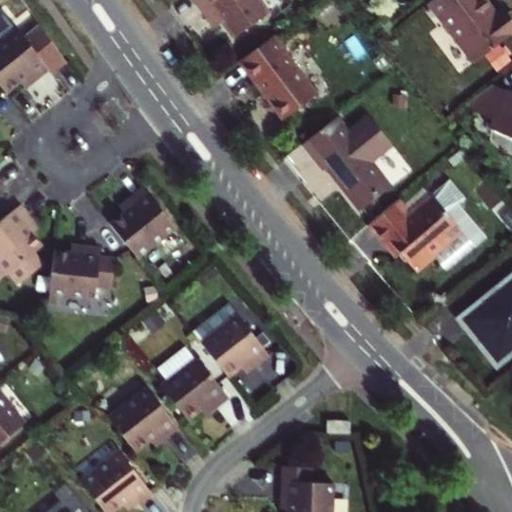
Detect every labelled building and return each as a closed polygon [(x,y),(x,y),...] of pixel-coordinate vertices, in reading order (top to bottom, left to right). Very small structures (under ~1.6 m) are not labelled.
[(262,0),(196,0),(210,19),(219,11),(228,22),(239,38),(272,13),(262,0)] [(481,2),(483,0),(434,0),(427,6),(472,64),(511,34),(511,28),(500,13),(493,18),(487,11),(481,2)] [(228,22),(219,11),(210,19),(214,24),(218,30),(228,22)] [(23,43),(14,32),(0,42),(0,89),(5,96),(20,84),(31,76),(36,83),(42,78),(47,74),(51,78),(66,66),(41,30),(23,43)] [(287,118),(319,94),(274,36),(242,61),(266,92),(287,118)] [(20,84),(26,91),(36,83),(31,76),(20,84)] [(494,86),(466,109),(492,122),(489,127),(511,137),(511,91),(506,89),(505,91),(494,86)] [(372,116),(350,133),(338,119),(307,144),(327,170),(333,166),(340,175),(348,185),(346,186),(365,210),(393,187),(377,167),(378,159),(395,145),(372,116)] [(452,180),(433,196),(450,215),(468,199),(452,180)] [(424,186),(404,203),(408,207),(404,211),(409,217),(433,196),(424,186)] [(175,231),(141,190),(134,195),(127,201),(134,208),(124,216),(109,229),(136,263),(175,231)] [(433,196),(409,217),(404,211),(397,204),(372,225),(392,248),(396,245),(403,253),(420,272),(438,257),(436,254),(463,230),(450,215),(433,196)] [(404,203),(401,200),(397,204),(404,211),(408,207),(404,203)] [(124,216),(134,208),(127,201),(118,208),(124,216)] [(21,215),(16,209),(0,221),(0,270),(4,275),(14,288),(40,267),(31,256),(38,250),(28,236),(19,226),(26,221),(21,215)] [(28,236),(34,231),(26,221),(19,226),(28,236)] [(71,249),(82,250),(83,241),(71,240),(71,249)] [(48,291),(49,291),(59,292),(94,294),(95,282),(111,283),(113,253),(97,251),(98,242),(91,242),(83,241),(82,250),(71,249),(52,248),(48,291)] [(395,253),(398,256),(403,253),(396,245),(392,248),(395,253)] [(511,275),(459,319),(499,369),(511,358),(511,275)] [(49,300),(58,302),(59,292),(49,291),(49,300)] [(228,305),(191,334),(226,377),(238,368),(251,357),(256,363),(267,355),(228,305)] [(238,368),(243,374),(249,369),(256,363),(251,357),(238,368)] [(226,398),(195,359),(159,387),(186,420),(200,410),(209,402),(214,408),(226,398)] [(178,429),(145,388),(107,418),(134,453),(148,442),(160,432),(165,439),(178,429)] [(0,443),(23,426),(0,397),(0,443)] [(200,410),(204,416),(210,412),(214,408),(209,402),(200,410)] [(343,426),(320,425),(320,437),(343,438),(343,426)] [(148,442),(153,449),(158,445),(165,439),(160,432),(148,442)] [(37,444),(24,454),(33,466),(46,455),(37,444)] [(344,446),(329,445),(329,457),(344,458),(344,446)] [(147,490),(116,451),(78,481),(102,511),(110,511),(121,504),(131,495),(135,500),(147,490)] [(311,471),(280,470),(279,501),(288,502),(288,511),(331,511),(333,485),(311,484),(311,471)] [(88,511),(66,484),(53,494),(59,502),(46,511),(88,511)] [(121,504),(125,509),(129,505),(135,500),(131,495),(121,504)] [(288,511),(288,502),(279,501),(279,508),(278,511),(288,511)]
